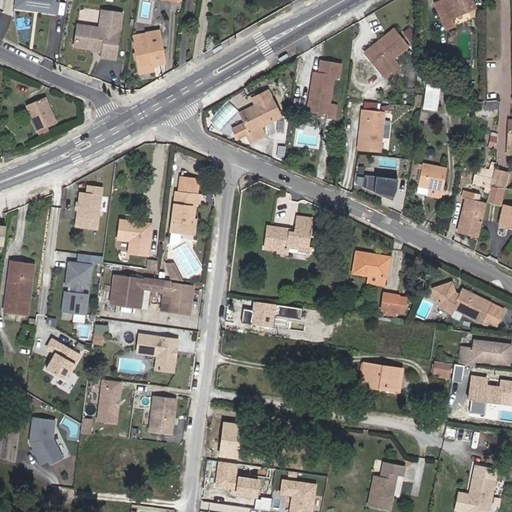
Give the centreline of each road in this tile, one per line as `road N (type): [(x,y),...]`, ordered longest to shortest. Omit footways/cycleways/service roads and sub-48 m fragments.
road 1 (residential): [(187,511),(241,159)]
road 2 (residential): [(511,282),(241,159)]
road 3 (unknown): [(204,388),(442,436)]
road 4 (secondary): [(346,0),(139,117)]
road 5 (secondary): [(139,117),(0,182)]
road 6 (residential): [(139,117),(0,53)]
